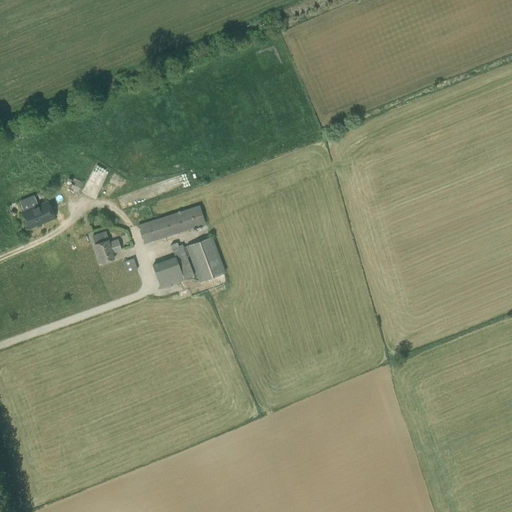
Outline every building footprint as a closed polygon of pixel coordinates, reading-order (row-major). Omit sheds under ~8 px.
[(93,171),(87,183),(98,189),(105,177),(93,171)] [(74,177),(71,187),(79,190),(82,180),(74,177)] [(87,183),(82,191),(93,196),(97,189),(87,183)] [(22,212),(28,228),(54,218),(47,201),(22,212)] [(137,225),(144,244),(205,224),(198,205),(137,225)] [(114,258),(112,253),(121,251),(117,239),(108,242),(105,231),(91,235),(100,263),(114,258)] [(174,255),(152,265),(161,288),(184,280),(194,276),(187,257),(189,256),(199,282),(225,272),(212,236),(186,246),(184,247),(182,244),(178,246),(177,242),(170,245),(174,255)] [(126,273),(137,270),(133,258),(123,261),(126,273)]
